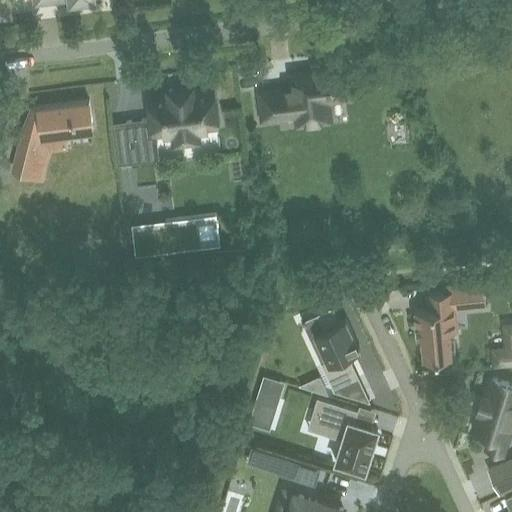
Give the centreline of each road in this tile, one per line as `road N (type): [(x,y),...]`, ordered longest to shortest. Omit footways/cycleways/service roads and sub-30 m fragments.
road 1 (residential): [(0,61),(468,0)]
road 2 (residential): [(462,511),(406,398)]
